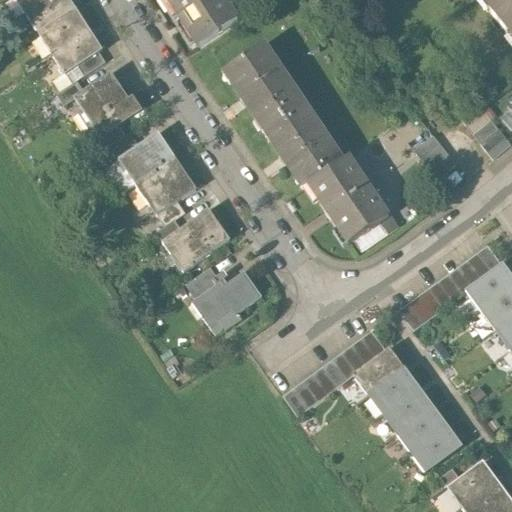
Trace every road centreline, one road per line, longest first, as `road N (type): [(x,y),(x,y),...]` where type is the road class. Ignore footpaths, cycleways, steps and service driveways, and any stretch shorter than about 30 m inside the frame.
road 1 (residential): [(121,0),(324,313)]
road 2 (residential): [(511,175),(455,226),(324,313)]
